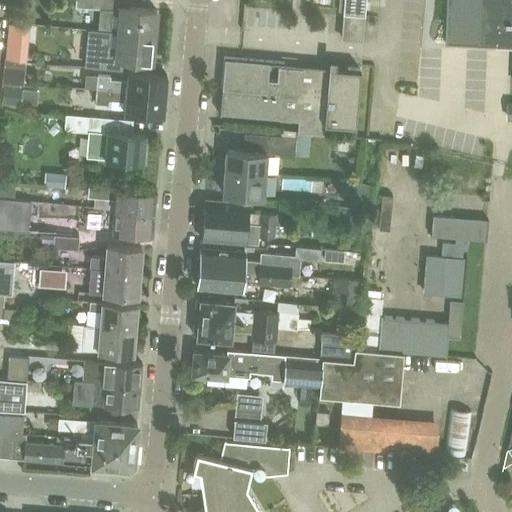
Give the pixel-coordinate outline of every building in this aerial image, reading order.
[(75,0),(75,6),(101,8),(103,8),(114,8),(119,8),(120,6),(120,0),(75,0)] [(365,14),(365,0),(338,0),(338,10),(342,11),(342,12),(365,14)] [(511,0),(447,0),(447,23),(446,42),(472,43),(478,44),(497,44),(511,45),(511,0)] [(103,8),(101,29),(117,30),(154,34),(156,9),(130,7),(120,6),(119,8),(114,8),(103,8)] [(242,25),(264,25),(264,8),(242,8),(242,25)] [(342,12),(340,35),(340,38),(362,40),(365,14),(342,12)] [(90,28),(86,66),(116,68),(117,57),(124,58),(151,61),(154,34),(117,30),(101,29),(99,29),(90,28)] [(22,61),(27,61),(28,46),(6,44),(5,59),(22,61)] [(219,113),(298,120),(297,131),(324,134),(324,122),(355,125),(360,69),(302,64),(302,65),(303,65),(303,68),(278,65),(277,79),(268,79),(269,61),(224,57),(219,113)] [(5,59),(3,84),(20,85),(22,61),(5,59)] [(97,89),(165,93),(166,75),(129,72),(128,81),(110,79),(110,75),(98,74),(97,89)] [(19,99),(20,85),(3,84),(2,97),(19,99)] [(163,113),(165,93),(97,89),(96,102),(108,103),(108,99),(126,101),(125,110),(163,113)] [(83,130),(85,114),(60,112),(59,128),(83,130)] [(87,131),(85,157),(103,159),(143,161),(145,135),(132,134),(115,133),(116,118),(116,117),(88,115),(87,131)] [(262,149),(295,151),(296,138),(263,135),(262,149)] [(226,150),(224,171),(264,174),(265,163),(265,162),(265,153),(244,152),(243,152),(226,150)] [(262,195),(264,174),(224,171),(222,192),(262,195)] [(44,185),(52,186),(64,187),(65,173),(45,172),(44,185)] [(374,183),(354,181),(351,204),(370,207),(374,183)] [(0,182),(0,198),(14,200),(15,184),(0,182)] [(88,185),(87,196),(95,197),(94,206),(115,208),(154,211),(156,190),(116,187),(88,185)] [(14,200),(0,198),(0,229),(14,231),(21,232),(28,232),(31,201),(24,201),(14,200)] [(249,203),(205,199),(203,219),(275,224),(276,212),(260,210),(260,213),(248,212),(249,203)] [(115,208),(113,230),(153,233),(154,211),(115,208)] [(371,211),(350,209),(348,230),(368,232),(371,211)] [(101,213),(88,212),(86,226),(100,227),(101,213)] [(467,249),(468,238),(486,239),(487,219),(431,214),(429,235),(455,237),(455,243),(442,242),(441,254),(426,253),(422,292),(460,295),(463,256),(461,256),(462,249),(467,249)] [(274,237),(275,224),(203,219),(202,238),(257,243),(258,235),(274,237)] [(14,231),(0,229),(0,243),(12,245),(14,231)] [(368,234),(357,232),(355,248),(366,250),(368,234)] [(78,249),(78,236),(42,234),(42,246),(78,249)] [(92,268),(103,269),(139,272),(141,248),(105,245),(104,257),(89,256),(88,268),(92,268)] [(244,250),(201,246),(199,266),(291,276),(298,276),(300,257),(321,259),(321,256),(332,258),(333,249),(296,246),(295,256),(261,252),(260,262),(243,260),(244,250)] [(335,250),(334,260),(343,261),(344,251),(335,250)] [(290,287),(291,276),(199,266),(197,286),(241,290),(242,281),(258,282),(258,284),(290,287)] [(137,296),(139,272),(103,269),(92,268),(90,292),(101,293),(137,296)] [(362,279),(332,277),(331,292),(346,292),(345,306),(359,306),(362,279)] [(200,302),(196,301),(195,317),(252,322),(252,323),(277,325),(297,328),(299,303),(278,301),(277,312),(254,310),(254,313),(233,311),(234,302),(200,298),(200,302)] [(448,320),(381,314),(378,349),(378,350),(404,352),(446,356),(447,338),(459,339),(463,300),(450,300),(448,320)] [(100,310),(99,326),(134,329),(136,304),(89,301),(89,309),(100,310)] [(343,314),(342,325),(354,326),(355,315),(343,314)] [(275,343),(277,325),(252,323),(252,322),(195,317),(193,333),(197,334),(196,336),(230,339),(231,331),(252,333),(251,341),(275,343)] [(132,353),(134,329),(99,326),(84,325),(82,349),(97,350),(132,353)] [(322,357),(353,360),(354,347),(356,335),(323,332),(322,357)] [(322,357),(319,388),(319,396),(399,403),(404,352),(378,350),(378,349),(354,347),(353,360),(322,357)] [(273,353),(251,351),(250,351),(227,349),(227,353),(214,351),(194,350),(192,372),(212,373),(226,374),(249,376),(249,370),(271,372),(273,353)] [(285,354),(283,379),(282,384),(319,388),(322,357),(285,354)] [(9,355),(7,379),(26,380),(28,357),(9,355)] [(103,361),(101,381),(140,384),(141,362),(103,359),(103,361)] [(7,379),(0,377),(0,409),(24,411),(26,380),(7,379)] [(138,406),(140,384),(101,381),(101,388),(90,387),(89,402),(138,406)] [(263,394),(237,392),(234,418),(260,421),(263,394)] [(471,411),(451,408),(444,452),(465,454),(471,411)] [(316,410),(315,423),(328,425),(329,412),(316,410)] [(0,431),(11,432),(12,414),(0,412),(0,431)] [(11,432),(10,438),(21,439),(22,433),(23,414),(12,414),(11,432)] [(135,442),(136,422),(58,416),(57,427),(72,428),(72,431),(80,432),(80,436),(98,437),(112,439),(112,441),(135,442)] [(436,454),(436,451),(438,431),(339,423),(337,446),(436,454)] [(0,431),(0,455),(9,456),(10,438),(11,432),(0,431)] [(62,460),(91,462),(96,463),(129,465),(133,461),(135,442),(112,441),(112,439),(98,437),(80,436),(77,435),(77,437),(76,441),(63,440),(63,443),(62,460)] [(24,457),(62,460),(63,443),(25,440),(24,457)] [(261,511),(246,486),(251,467),(253,467),(254,467),(254,466),(255,465),(256,465),(257,464),(258,464),(259,464),(261,464),(262,465),(263,466),(263,467),(264,468),(264,469),(287,471),(289,447),(224,441),(220,458),(197,452),(192,469),(199,471),(205,511),(261,511)] [(511,445),(507,448),(503,465),(505,465),(511,461),(511,445)]
